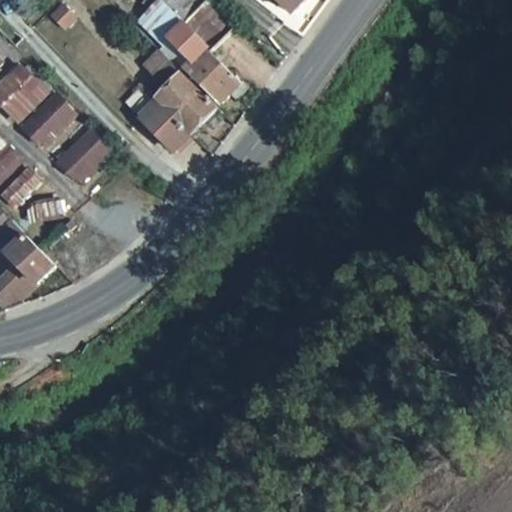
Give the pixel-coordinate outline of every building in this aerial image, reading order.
[(191,71),(205,58),(210,54),(176,19),(157,0),(156,0),(149,7),(155,14),(139,30),(163,55),(169,49),(191,71)] [(203,0),(157,0),(176,19),(210,54),(215,59),(238,36),(203,0)] [(308,2),(305,0),(266,0),(288,21),(308,2)] [(65,41),(79,29),(66,15),(52,28),(65,41)] [(223,78),(205,58),(191,71),(186,77),(204,96),(223,78)] [(153,86),(169,69),(159,59),(143,76),(153,86)] [(0,81),(0,112),(14,127),(48,94),(19,64),(0,81)] [(221,112),(238,94),(223,78),(204,96),(221,112)] [(190,145),(216,117),(200,101),(183,83),(157,110),(190,145)] [(54,93),(17,128),(42,154),(79,119),(54,93)] [(172,160),(190,145),(157,110),(139,126),(172,160)] [(75,188),(112,156),(89,130),(52,162),(75,188)] [(0,210),(6,216),(41,182),(0,140),(0,210)] [(23,305),(54,273),(0,217),(0,257),(12,273),(0,285),(0,311),(6,318),(27,309),(23,305)]
